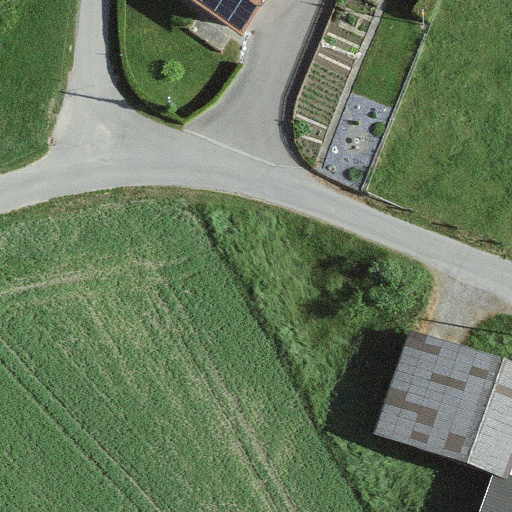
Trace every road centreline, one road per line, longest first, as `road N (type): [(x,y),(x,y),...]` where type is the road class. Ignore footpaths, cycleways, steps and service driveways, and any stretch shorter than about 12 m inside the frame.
road 1 (unclassified): [(511,276),(240,174),(91,172)]
road 2 (residential): [(95,0),(91,172)]
